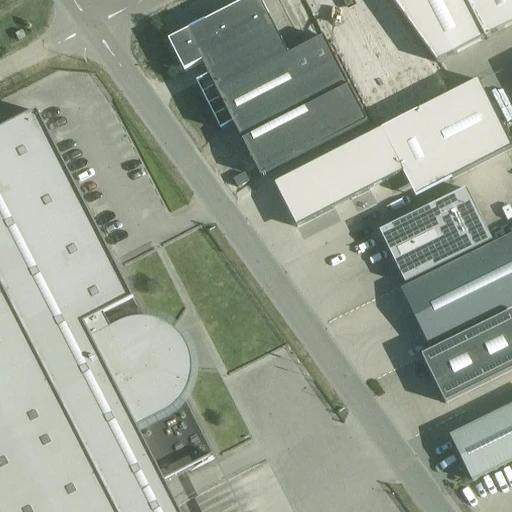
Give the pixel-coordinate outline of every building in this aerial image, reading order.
[(289,57),(269,18),(259,0),(252,0),(219,17),(169,43),(184,73),(202,64),(209,78),(196,85),(220,132),(233,125),(261,180),(368,125),(324,39),(289,57)] [(465,0),(392,0),(434,67),(486,40),(465,0)] [(511,0),(465,0),(486,40),(511,26),(511,0)] [(511,148),(478,82),(416,113),(451,181),(511,150),(511,148)] [(215,460),(144,321),(38,114),(0,133),(0,511),(179,511),(166,486),(215,460)] [(382,131),(274,186),(297,230),(403,175),(404,174),(382,131)] [(466,191),(380,234),(405,286),(492,243),(466,191)] [(429,349),(511,308),(511,237),(401,292),(429,349)] [(445,405),(511,372),(511,313),(422,358),(445,405)] [(511,408),(450,439),(472,483),(511,463),(511,408)] [(244,511),(267,500),(243,452),(215,466),(215,465),(198,473),(217,510),(219,509),(220,511),(244,511)] [(313,511),(307,500),(295,506),(291,498),(277,505),(280,511),(313,511)]
